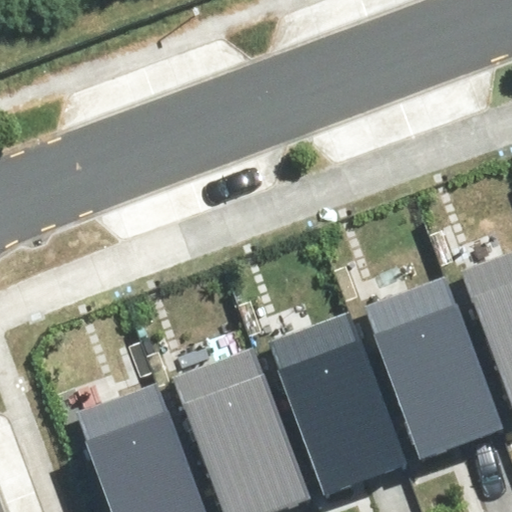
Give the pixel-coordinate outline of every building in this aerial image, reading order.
[(511,417),(511,255),(453,276),(504,420),(511,417)] [(504,420),(453,276),(359,309),(409,453),(504,420)] [(409,453),(359,309),(264,341),(315,486),(409,453)] [(238,511),(315,486),(264,341),(170,374),(217,511),(238,511)] [(217,511),(170,374),(75,407),(112,511),(217,511)]
